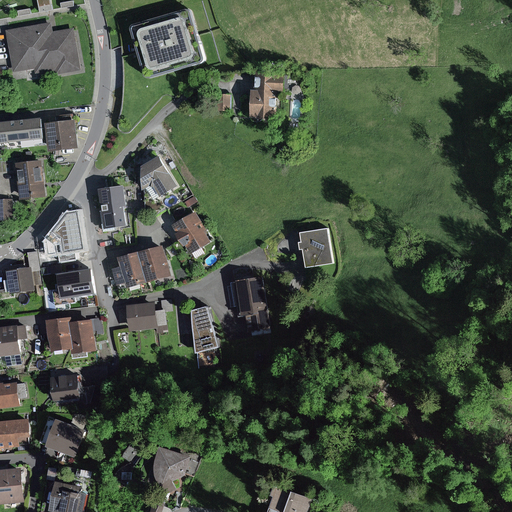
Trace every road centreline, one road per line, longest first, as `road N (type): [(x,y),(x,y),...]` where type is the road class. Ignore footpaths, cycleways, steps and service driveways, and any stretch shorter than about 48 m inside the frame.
road 1 (residential): [(94,0),(104,40),(103,98),(71,184)]
road 2 (residential): [(71,184),(87,196),(114,352)]
